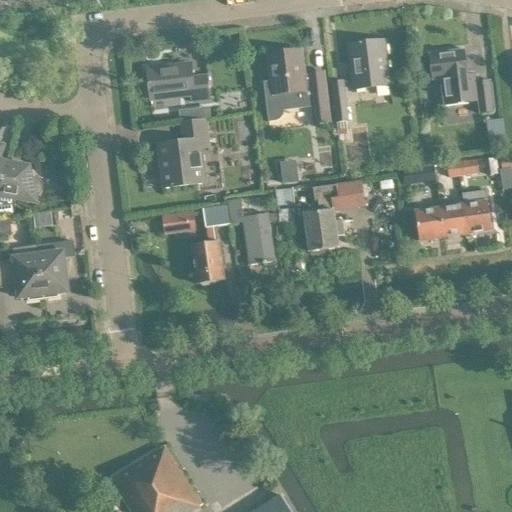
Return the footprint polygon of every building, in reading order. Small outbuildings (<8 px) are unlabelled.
[(351,90),(388,85),(383,41),(348,45),(351,71),(349,72),(351,90)] [(478,114),(493,112),(490,80),(476,82),(475,74),(467,75),(464,50),(428,54),(431,80),(440,79),(443,105),(477,101),(478,114)] [(284,109),(311,106),(313,124),(328,122),(321,72),(307,74),(307,76),(303,77),(299,51),(266,55),(269,82),(264,82),(269,121),(275,121),(280,119),(283,115),(284,109)] [(191,101),(208,99),(204,75),(191,77),(189,65),(171,67),(171,65),(146,69),(150,99),(190,94),(191,101)] [(344,121),(347,121),(342,80),(330,82),(335,122),(344,121)] [(502,118),(493,119),(496,146),(497,149),(506,148),(506,145),(502,118)] [(197,140),(207,139),(204,119),(179,122),(181,142),(157,145),(162,188),(203,183),(197,140)] [(344,121),(335,122),(337,134),(346,133),(344,121)] [(511,167),(511,156),(511,157),(501,158),(502,169),(511,167)] [(499,173),(497,158),(484,160),(486,175),(499,173)] [(456,163),(458,177),(480,173),(478,160),(456,163)] [(278,163),(281,184),(300,182),(297,161),(278,163)] [(0,216),(15,214),(14,205),(15,198),(36,202),(35,196),(36,196),(38,195),(39,194),(40,194),(40,193),(41,192),(42,191),(42,190),(42,188),(43,187),(43,186),(42,185),(42,184),(41,183),(41,182),(40,181),(39,180),(38,179),(37,178),(36,178),(35,178),(34,178),(32,178),(31,178),(29,166),(7,162),(0,189),(0,216)] [(458,177),(456,163),(447,164),(449,178),(458,177)] [(435,181),(433,167),(423,168),(425,182),(435,181)] [(365,205),(362,180),(337,184),(337,186),(312,190),(314,202),(317,202),(319,213),(303,215),(309,252),(337,248),(335,234),(342,233),(340,220),(334,221),(332,211),(365,205)] [(65,188),(62,192),(63,200),(73,199),(71,186),(65,188)] [(276,207),(291,205),(289,189),(274,191),(276,207)] [(485,191),(461,194),(463,205),(467,234),(491,231),(487,202),(485,191)] [(266,214),(253,216),(252,211),(241,213),(239,200),(227,202),(230,225),(242,223),(248,265),(274,262),(268,222),(267,215),(266,214)] [(505,213),(503,200),(494,202),(495,214),(505,213)] [(70,205),(72,216),(85,214),(83,203),(70,205)] [(213,227),(228,225),(225,205),(203,209),(208,244),(190,247),(196,284),(224,280),(218,242),(215,243),(213,227)] [(463,205),(439,208),(443,238),(467,234),(463,205)] [(439,208),(415,212),(419,241),(443,238),(439,208)] [(164,234),(194,230),(191,214),(162,218),(164,234)] [(276,214),(267,215),(268,222),(277,221),(276,214)] [(43,299),(59,297),(58,292),(67,291),(66,279),(78,278),(73,240),(37,245),(43,299)] [(27,296),(28,301),(43,299),(37,245),(12,248),(14,259),(2,260),(6,287),(17,285),(18,297),(27,296)] [(191,511),(202,506),(165,447),(112,480),(132,511),(191,511)] [(292,511),(282,495),(254,511),(292,511)]
